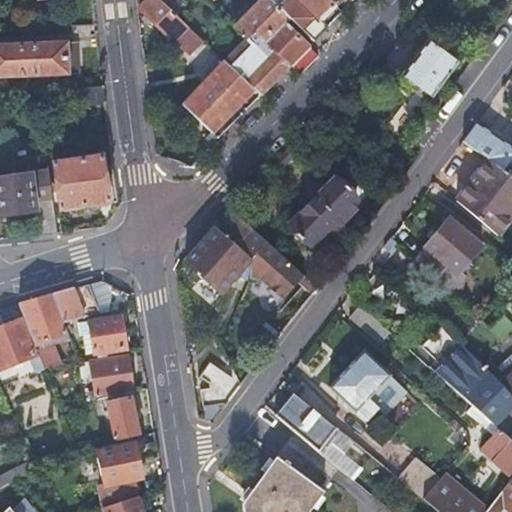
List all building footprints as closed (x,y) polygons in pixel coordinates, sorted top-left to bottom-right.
[(159,0),(140,0),(139,2),(143,5),(138,11),(167,39),(184,23),(159,0)] [(179,0),(159,0),(184,23),(197,36),(229,65),(251,86),(260,94),(268,86),(305,48),(284,30),(290,24),(274,11),(261,0),(230,0),(250,16),(237,30),(250,41),(235,57),(180,6),(183,3),(179,0)] [(331,5),(324,0),(285,0),(274,11),(290,24),(311,42),(322,32),(314,26),(331,5)] [(184,23),(167,39),(181,52),(197,36),(184,23)] [(407,78),(404,82),(406,86),(415,93),(419,91),(422,88),(431,95),(456,61),(429,42),(404,75),(407,78)] [(78,43),(0,45),(0,75),(79,73),(78,43)] [(213,124),(251,86),(229,65),(191,104),(213,124)] [(106,105),(104,87),(73,88),(75,106),(106,105)] [(477,123),(462,142),(488,160),(504,170),(511,158),(511,147),(489,131),(477,123)] [(103,155),(54,162),(59,207),(108,200),(103,155)] [(452,191),(468,167),(450,155),(434,178),(452,191)] [(488,160),(458,202),(458,203),(493,230),(499,235),(511,216),(511,175),(504,170),(488,160)] [(57,234),(47,168),(0,172),(0,212),(36,209),(39,235),(57,234)] [(306,199),(312,205),(289,232),(322,259),(347,230),(340,224),(354,208),(350,204),(356,197),(334,179),(322,192),(316,187),(306,199)] [(219,293),(239,272),(247,278),(259,281),(282,302),(303,277),(230,212),(184,261),(219,293)] [(425,247),(414,259),(454,298),(461,289),(465,275),(460,270),(480,246),(448,218),(424,247),(425,247)] [(54,294),(64,322),(68,332),(69,335),(78,331),(74,320),(107,312),(118,289),(103,281),(54,294)] [(318,290),(311,283),(306,289),(314,295),(318,290)] [(54,294),(20,304),(25,317),(35,344),(68,332),(64,322),(54,294)] [(20,304),(0,309),(6,325),(0,326),(0,366),(1,368),(28,357),(34,355),(21,319),(25,317),(20,304)] [(388,333),(359,306),(349,318),(378,344),(388,333)] [(94,356),(126,350),(121,318),(82,325),(85,337),(90,336),(94,356)] [(462,391),(472,400),(467,406),(491,428),(511,407),(511,401),(496,382),(444,329),(425,346),(421,342),(429,334),(416,321),(412,326),(419,334),(405,349),(457,397),(462,391)] [(39,354),(43,365),(45,370),(59,367),(52,348),(39,354)] [(360,351),(327,387),(365,422),(376,410),(364,399),(385,375),(360,351)] [(34,355),(28,357),(34,370),(43,365),(39,354),(39,353),(34,355)] [(86,367),(80,368),(82,379),(90,378),(94,397),(133,390),(126,356),(85,363),(86,367)] [(225,391),(234,375),(211,361),(202,377),(225,391)] [(511,368),(496,382),(511,401),(511,368)] [(295,392),(275,414),(280,419),(318,451),(338,429),(295,392)] [(15,403),(22,424),(52,414),(45,393),(15,403)] [(114,441),(137,436),(128,400),(105,406),(114,441)] [(511,446),(497,433),(481,452),(511,479),(511,446)] [(139,461),(159,459),(156,442),(136,445),(136,442),(99,449),(104,484),(141,479),(139,461)] [(307,511),(322,493),(286,468),(289,462),(284,459),(281,464),(269,455),(259,469),(265,473),(253,489),(247,485),(237,497),(243,502),(242,504),(242,511),(307,511)] [(33,462),(0,478),(0,492),(15,484),(37,472),(33,462)] [(417,462),(401,483),(423,502),(441,482),(417,462)] [(423,502),(434,511),(488,511),(444,478),(441,482),(423,502)] [(15,484),(0,492),(0,496),(13,511),(30,511),(35,509),(15,484)] [(511,511),(511,492),(507,488),(488,511),(511,511)] [(37,511),(68,511),(64,500),(37,511)] [(99,511),(141,511),(139,506),(136,500),(126,503),(99,511)]
